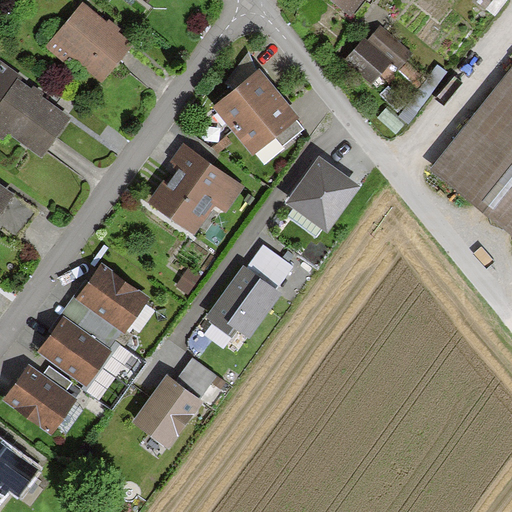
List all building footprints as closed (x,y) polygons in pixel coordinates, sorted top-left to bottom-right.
[(333,0),(349,11),(357,0),(333,0)] [(106,27),(83,7),(45,51),(63,67),(70,58),(100,83),(130,48),(115,35),(119,31),(109,22),(106,27)] [(399,56),(371,31),(344,63),(372,87),(399,56)] [(24,78),(0,61),(0,135),(2,138),(7,130),(41,153),(67,115),(20,84),(24,78)] [(279,91),(259,67),(215,103),(235,128),(279,91)] [(511,69),(434,168),(511,229),(511,69)] [(279,91),(235,128),(253,150),(297,113),(279,91)] [(402,124),(384,108),(375,118),(394,134),(402,124)] [(242,189),(184,147),(171,164),(177,168),(152,203),(196,235),(216,208),(224,214),(242,189)] [(357,188),(320,162),(289,208),(326,233),(357,188)] [(0,227),(14,238),(35,211),(0,185),(0,227)] [(263,248),(246,271),(274,292),(291,270),(263,248)] [(149,298),(103,266),(78,302),(91,311),(119,331),(124,334),(149,298)] [(274,292),(246,271),(208,319),(230,336),(234,330),(247,339),(280,297),(274,292)] [(78,329),(106,348),(119,331),(91,311),(78,329)] [(78,329),(65,319),(39,355),(85,387),(110,351),(106,348),(78,329)] [(176,380),(200,396),(215,375),(190,359),(176,380)] [(40,377),(64,394),(71,385),(47,368),(40,377)] [(40,377),(29,369),(3,404),(49,437),(75,401),(64,394),(40,377)] [(176,380),(168,374),(136,421),(169,443),(200,396),(176,380)] [(33,466),(0,442),(0,489),(4,484),(15,491),(33,466)]
